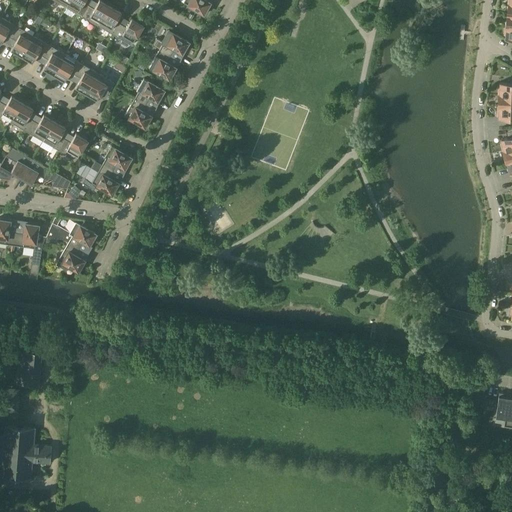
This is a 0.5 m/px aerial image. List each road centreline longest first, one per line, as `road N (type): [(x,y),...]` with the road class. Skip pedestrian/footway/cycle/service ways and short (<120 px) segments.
road 1 (residential): [(482,40),(476,129),(496,230),(485,319),(495,332),(511,334)]
road 2 (residential): [(159,152),(0,62)]
road 3 (residential): [(131,213),(0,193)]
road 4 (residential): [(159,152),(216,40)]
